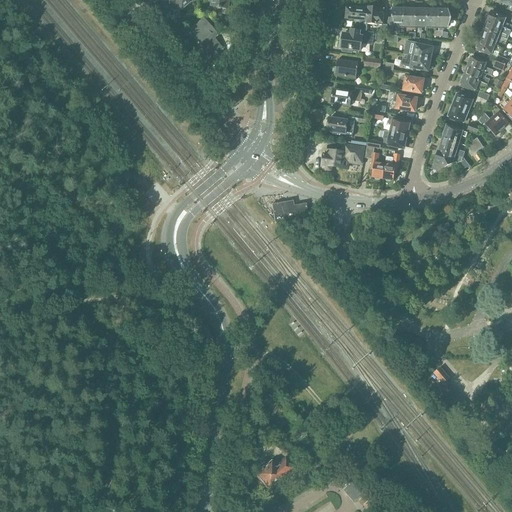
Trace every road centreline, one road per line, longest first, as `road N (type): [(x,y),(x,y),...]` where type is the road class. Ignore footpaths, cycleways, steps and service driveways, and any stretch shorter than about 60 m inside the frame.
road 1 (unknown): [(95,511),(115,448),(102,362),(139,303),(122,296),(123,251),(105,226),(0,155)]
road 2 (secondary): [(200,511),(224,345),(203,294)]
road 3 (track): [(0,39),(101,162),(153,185)]
road 4 (residential): [(415,198),(434,107),(477,0)]
road 5 (tertiary): [(118,0),(245,148)]
road 6 (secondary): [(245,148),(167,230),(174,266),(203,294)]
road 7 (secondary): [(203,294),(181,246),(182,227),(254,156)]
road 8 (residential): [(264,106),(287,107),(304,0)]
road 9 (tertiary): [(374,202),(308,191),(254,156)]
